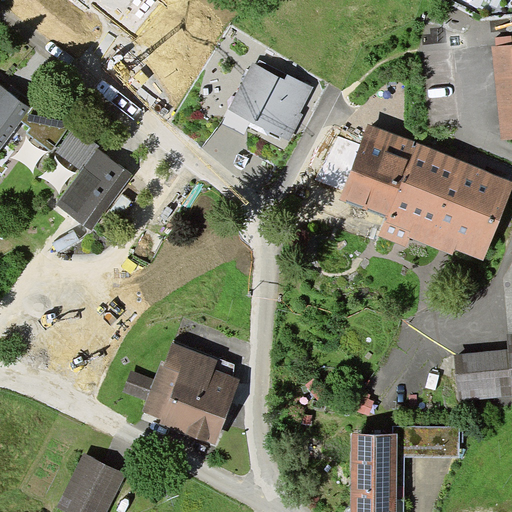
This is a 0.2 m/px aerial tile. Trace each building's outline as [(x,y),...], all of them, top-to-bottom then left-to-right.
[(511,44),(494,46),(502,135),(511,133),(511,44)] [(306,89),(253,65),(233,110),(286,134),(306,89)] [(0,81),(0,157),(36,108),(0,81)] [(333,184),(377,204),(405,142),(361,122),(333,184)] [(405,142),(377,204),(401,215),(472,247),(500,185),(405,142)] [(99,153),(62,204),(94,228),(132,177),(99,153)] [(391,235),(401,215),(377,204),(368,224),(391,235)] [(140,291),(78,253),(41,312),(104,350),(140,291)] [(146,408),(143,416),(205,441),(235,367),(173,342),(153,390),(146,408)] [(450,352),(453,398),(509,394),(509,388),(506,348),(450,352)] [(122,398),(146,408),(153,390),(129,381),(122,398)] [(386,427),(386,450),(450,449),(450,426),(386,427)] [(344,427),(344,511),(386,511),(386,450),(386,427),(344,427)] [(89,460),(66,511),(102,511),(120,473),(89,460)]
